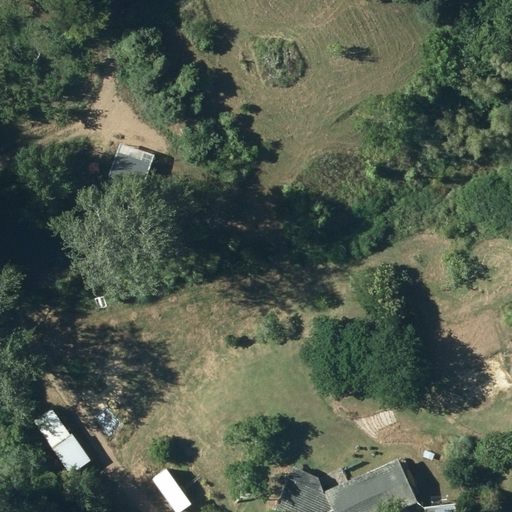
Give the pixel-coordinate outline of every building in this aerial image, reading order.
[(160,152),(122,145),(115,183),(154,189),(160,152)] [(76,156),(71,178),(103,185),(108,162),(76,156)] [(511,398),(511,389),(485,328),(428,353),(458,422),(511,398)] [(94,465),(75,439),(70,442),(51,416),(34,429),(72,481),(94,465)] [(341,511),(398,511),(420,503),(400,459),(332,490),(341,511)] [(297,468),(276,511),(311,511),(326,481),(297,468)] [(116,511),(100,491),(85,502),(92,511),(116,511)]
